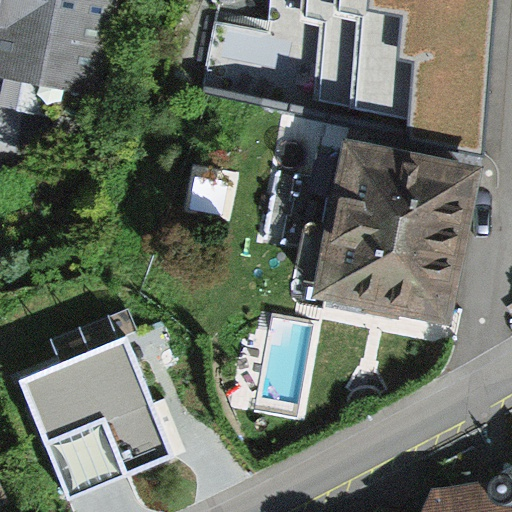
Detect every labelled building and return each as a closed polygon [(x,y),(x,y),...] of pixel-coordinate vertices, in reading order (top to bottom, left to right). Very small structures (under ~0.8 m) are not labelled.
[(118,0),(0,0),(0,76),(5,77),(0,104),(0,107),(58,119),(64,88),(100,95),(118,0)] [(202,88),(475,150),(487,0),(271,0),(268,31),(218,19),(202,88)] [(315,299),(448,324),(476,170),(344,146),(315,299)] [(124,341),(23,382),(70,495),(170,453),(124,341)] [(511,511),(511,464),(486,479),(434,486),(418,511),(511,511)] [(0,508),(11,504),(0,478),(0,508)]
